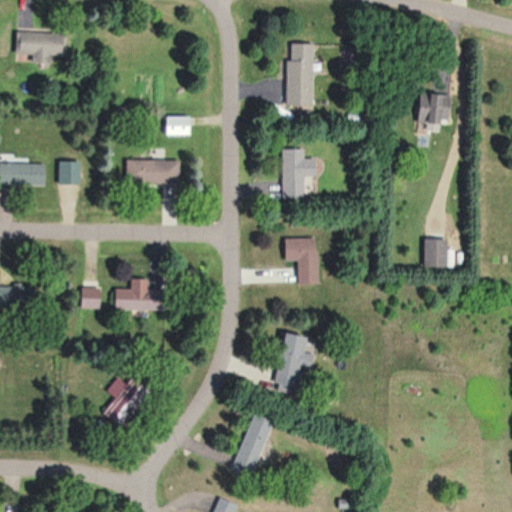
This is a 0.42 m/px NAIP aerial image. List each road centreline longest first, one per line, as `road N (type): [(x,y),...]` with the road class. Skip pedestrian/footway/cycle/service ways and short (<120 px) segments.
road 1 (residential): [(135,495),(223,366),(231,319),(233,55),(230,23),(213,0)]
road 2 (residential): [(233,236),(0,232)]
road 3 (residential): [(135,495),(90,477),(0,467)]
road 4 (residential): [(511,28),(392,0)]
